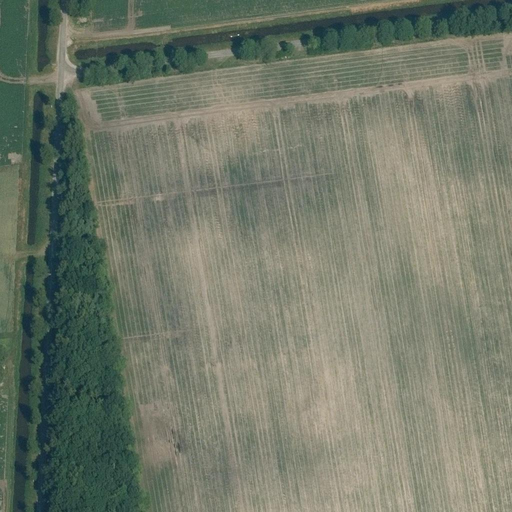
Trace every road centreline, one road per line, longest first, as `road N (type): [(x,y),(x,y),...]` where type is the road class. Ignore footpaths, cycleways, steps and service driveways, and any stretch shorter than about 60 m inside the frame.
road 1 (unclassified): [(511,16),(61,74)]
road 2 (unclassified): [(61,74),(38,511)]
